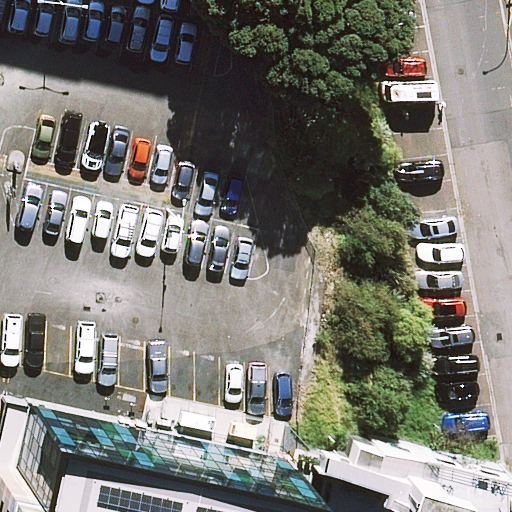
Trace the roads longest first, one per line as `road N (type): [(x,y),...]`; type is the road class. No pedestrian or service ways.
road 1 (unknown): [(251,131),(289,284),(280,333),(0,282)]
road 2 (unclassified): [(511,285),(458,0)]
road 3 (unknown): [(251,131),(0,82)]
road 4 (unknown): [(234,0),(251,131)]
